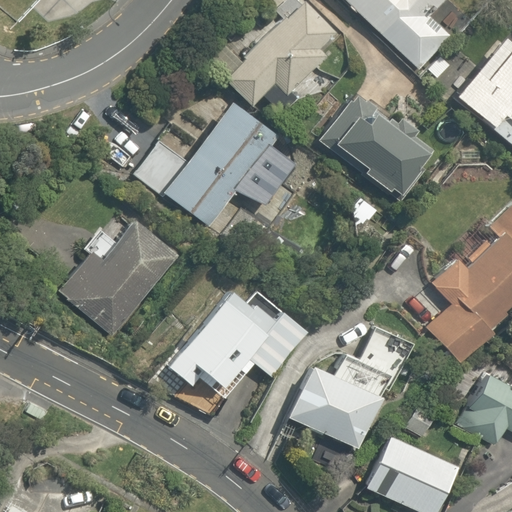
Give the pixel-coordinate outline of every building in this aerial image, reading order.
[(311,51),(329,32),(295,0),(292,0),(218,77),(249,107),(270,86),(281,96),(318,57),(311,51)] [(427,19),(444,0),(336,0),(414,71),(446,37),(427,19)] [(511,53),(499,43),(450,99),(511,152),(511,53)] [(357,170),(355,174),(393,199),(428,143),(387,117),(379,128),(363,118),(370,106),(348,92),(316,144),(357,170)] [(269,137),(223,104),(185,158),(157,138),(129,176),(205,231),(233,193),(258,211),(289,167),(262,147),(269,137)] [(370,213),(354,197),(333,218),(349,234),(370,213)] [(459,269),(450,261),(433,280),(426,288),(444,303),(418,332),(457,366),(489,329),(511,303),(511,199),(502,209),(497,206),(478,228),(488,237),(459,269)] [(69,264),(48,291),(107,337),(170,257),(110,211),(69,264)] [(213,301),(169,351),(214,390),(257,340),(213,301)] [(282,320),(254,349),(273,367),(301,338),(282,320)] [(327,374),(306,365),(280,423),(351,455),(386,375),(336,353),(327,374)] [(467,418),(463,425),(494,443),(500,433),(511,439),(511,393),(475,372),(453,410),(467,418)] [(432,511),(453,463),(382,433),(359,490),(411,511),(432,511)]
